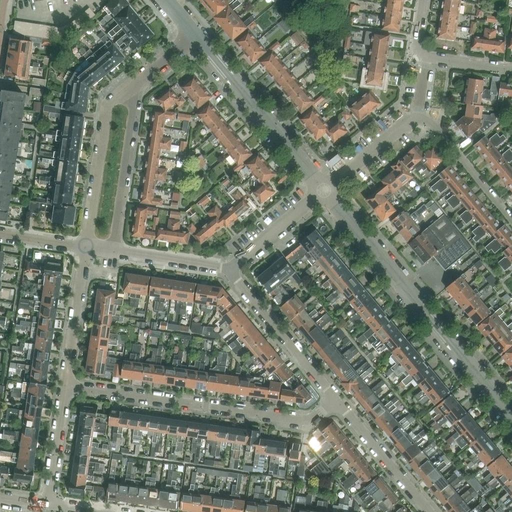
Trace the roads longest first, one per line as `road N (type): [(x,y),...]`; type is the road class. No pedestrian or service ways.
road 1 (tertiary): [(511,417),(323,190)]
road 2 (unclassified): [(64,386),(308,420),(335,399)]
road 3 (tertiary): [(323,190),(194,34)]
road 4 (residential): [(138,80),(105,109),(85,247)]
road 5 (residential): [(113,251),(138,80)]
road 6 (residential): [(335,399),(228,269)]
road 7 (residential): [(429,511),(335,399)]
road 8 (residential): [(416,118),(432,124),(511,223)]
road 9 (residential): [(85,247),(64,386)]
road 10 (residential): [(323,190),(228,269)]
